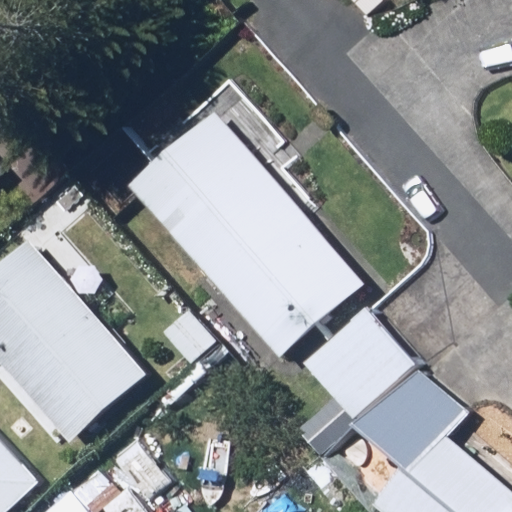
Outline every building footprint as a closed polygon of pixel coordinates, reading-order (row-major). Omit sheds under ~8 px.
[(386,279),(233,107),(144,186),(297,358),(386,279)] [(0,197),(34,166),(0,127),(0,197)] [(117,291),(59,230),(0,286),(0,354),(4,359),(13,350),(94,435),(169,364),(108,300),(117,291)] [(437,359),(381,299),(314,362),(370,422),(437,359)] [(511,511),(511,469),(468,431),(488,413),(438,365),(382,416),(428,457),(396,493),(418,511),(511,511)] [(29,511),(61,483),(0,416),(0,501),(9,511),(29,511)] [(170,511),(159,499),(187,475),(148,431),(56,511),(170,511)]
